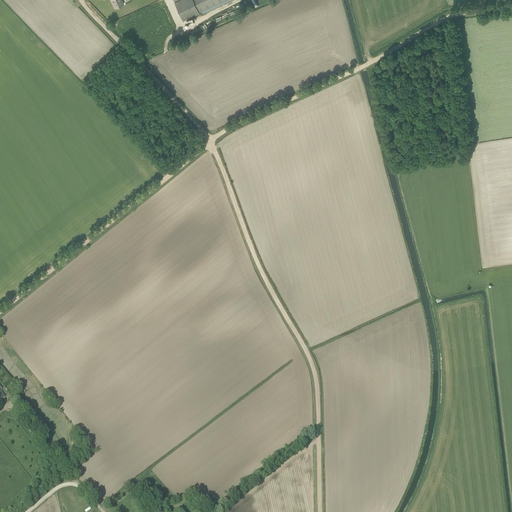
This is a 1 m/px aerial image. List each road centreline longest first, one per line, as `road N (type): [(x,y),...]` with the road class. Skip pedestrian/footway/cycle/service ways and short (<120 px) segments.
road 1 (track): [(211,144),(253,256),(310,361),(319,511)]
road 2 (track): [(211,144),(448,16),(511,8)]
road 3 (track): [(0,312),(211,144)]
road 4 (track): [(80,1),(211,144)]
